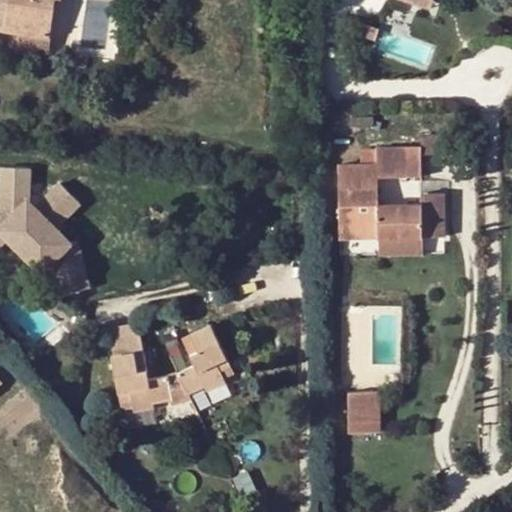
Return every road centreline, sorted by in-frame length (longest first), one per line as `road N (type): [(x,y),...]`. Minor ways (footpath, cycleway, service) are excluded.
road 1 (residential): [(452,498),(437,459),(440,421),(460,382),(462,184)]
road 2 (residential): [(307,511),(293,259)]
